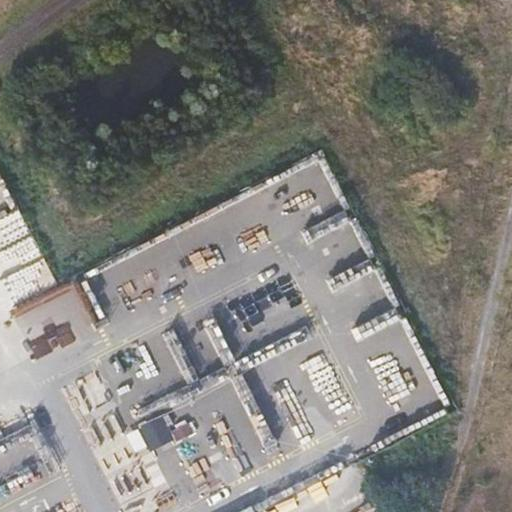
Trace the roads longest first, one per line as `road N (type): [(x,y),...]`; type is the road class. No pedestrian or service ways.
road 1 (unknown): [(23,376),(279,261),(294,266),(369,419)]
road 2 (unknown): [(184,511),(369,419)]
road 3 (unknown): [(23,376),(97,511)]
